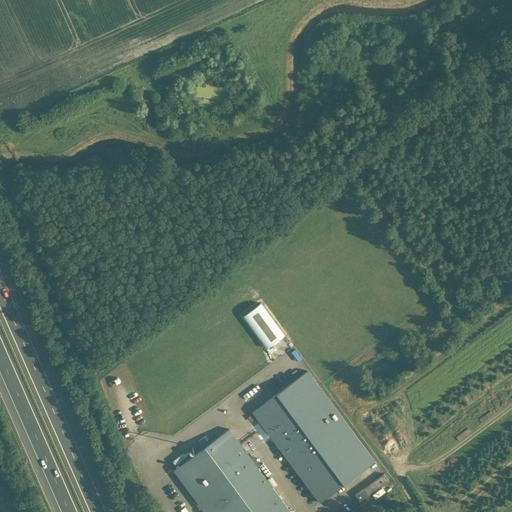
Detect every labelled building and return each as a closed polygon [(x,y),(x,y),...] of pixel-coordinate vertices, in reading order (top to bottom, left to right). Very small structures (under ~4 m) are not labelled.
[(243,316),(267,348),(285,334),(262,302),(243,316)] [(252,411),(319,502),(375,461),(307,370),(252,411)] [(236,424),(231,427),(243,443),(247,440),(236,424)] [(173,470),(204,511),(290,511),(229,429),(173,470)] [(384,473),(363,488),(355,494),(360,500),(388,479),(384,473)]
